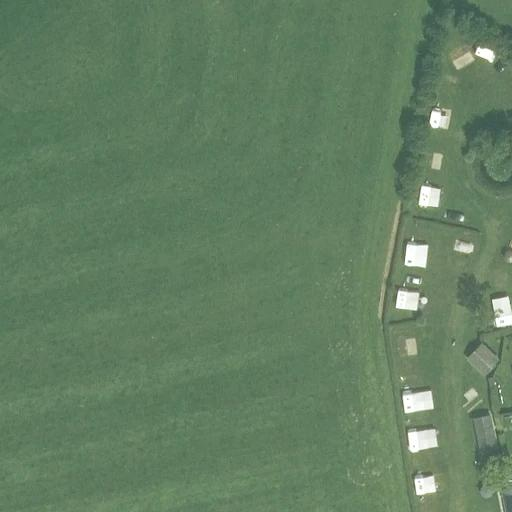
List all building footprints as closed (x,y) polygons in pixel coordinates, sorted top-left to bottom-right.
[(468,39),(450,50),(460,67),(478,56),(468,39)] [(419,197),(434,206),(444,189),(428,180),(419,197)] [(411,264),(428,262),(426,245),(409,247),(411,264)] [(418,307),(417,288),(398,289),(400,308),(418,307)] [(511,301),(498,302),(501,327),(511,325),(511,301)] [(418,358),(420,340),(401,338),(400,356),(418,358)] [(487,341),(473,350),(485,369),(499,360),(487,341)] [(463,401),(476,414),(492,397),(479,384),(463,401)] [(408,409),(437,407),(436,388),(406,391),(408,409)] [(498,454),(490,414),(472,418),(480,458),(498,454)] [(428,469),(415,472),(419,494),(432,492),(428,469)] [(511,511),(511,478),(501,481),(507,511),(511,511)]
